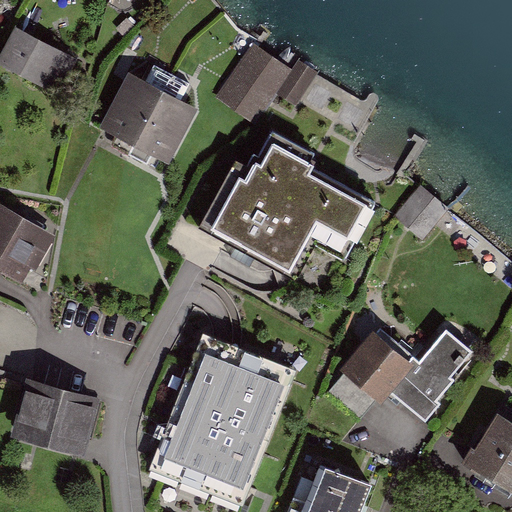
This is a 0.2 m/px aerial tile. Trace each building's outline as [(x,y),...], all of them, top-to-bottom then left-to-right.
[(19,30),(3,58),(45,83),(61,55),(19,30)] [(254,42),(218,93),(257,119),(292,69),(254,42)] [(137,138),(161,91),(132,76),(107,123),(137,138)] [(167,153),(191,107),(161,91),(137,138),(167,153)] [(314,162),(273,139),(262,160),(255,156),(246,172),(241,169),(211,223),(287,265),(315,215),(347,233),(365,201),(309,170),(314,162)] [(419,185),(397,214),(425,236),(448,207),(419,185)] [(0,193),(0,253),(24,266),(48,218),(0,193)] [(490,345),(452,316),(422,355),(388,329),(338,395),(358,410),(384,398),(426,430),(490,345)] [(290,370),(207,337),(157,464),(240,497),(290,370)] [(27,361),(11,416),(84,437),(101,383),(27,361)] [(474,461),(511,484),(511,424),(500,418),(474,461)] [(320,465),(308,500),(294,495),(288,511),(355,511),(366,481),(320,465)]
